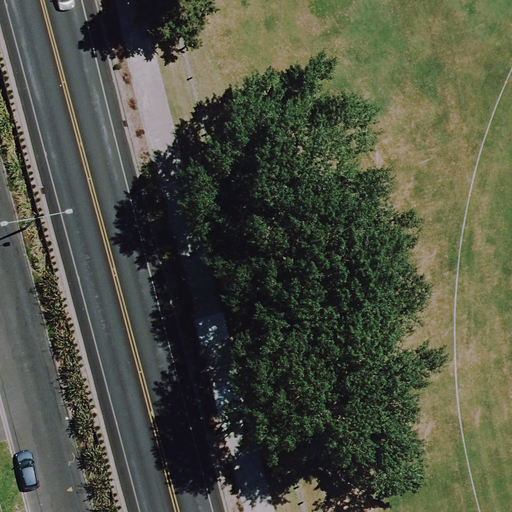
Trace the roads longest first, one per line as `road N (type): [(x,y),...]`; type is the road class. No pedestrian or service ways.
road 1 (primary): [(189,511),(54,0)]
road 2 (residential): [(60,511),(0,279)]
